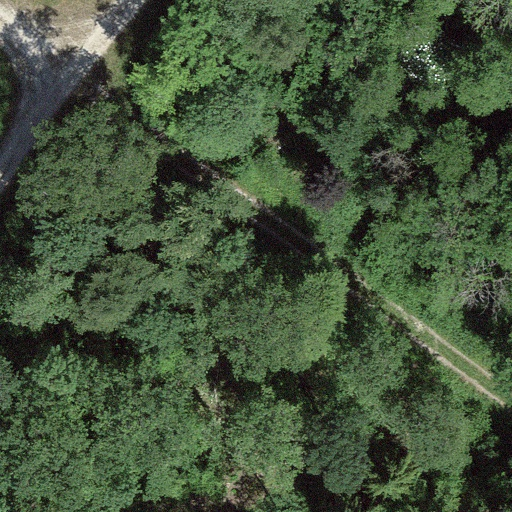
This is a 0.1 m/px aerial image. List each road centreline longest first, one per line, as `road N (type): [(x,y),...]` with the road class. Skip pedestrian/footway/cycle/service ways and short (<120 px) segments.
road 1 (track): [(511,410),(71,73)]
road 2 (track): [(0,167),(129,0)]
